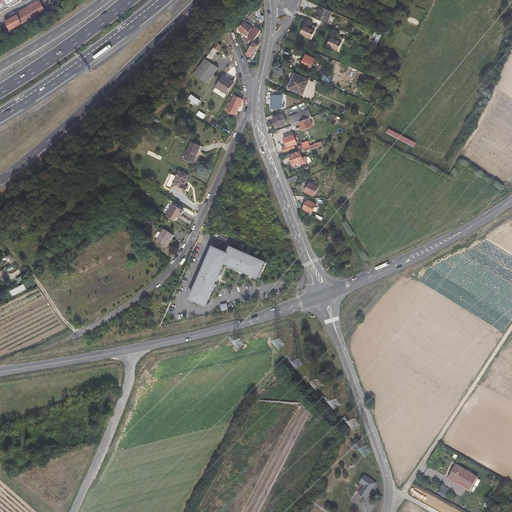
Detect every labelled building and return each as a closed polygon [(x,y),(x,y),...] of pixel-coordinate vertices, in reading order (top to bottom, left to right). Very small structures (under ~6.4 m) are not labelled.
[(10,30),(48,8),(44,1),(46,0),(39,0),(4,20),(10,30)] [(316,20),(326,24),(330,17),(332,12),(320,7),(318,11),(320,12),(316,20)] [(252,26),(244,21),(238,29),(245,35),(252,26)] [(312,41),(318,28),(313,26),(312,31),(310,30),(305,27),(301,35),(306,37),(306,38),(312,41)] [(253,41),(259,30),(254,27),(248,38),(247,42),(251,44),(244,56),(249,59),(258,44),(253,41)] [(371,45),(374,46),(381,34),(377,33),(371,45)] [(335,52),(341,39),(337,37),(335,42),(333,41),(333,40),(328,37),(324,45),(330,47),(329,49),(335,52)] [(219,48),(216,45),(205,59),(209,62),(214,55),(219,48)] [(217,58),(214,55),(209,62),(213,65),(217,58)] [(309,70),(314,59),(306,56),(302,67),(309,70)] [(204,61),(192,76),(205,85),(216,70),(204,61)] [(294,75),(292,80),(294,82),(291,88),(288,87),(287,89),(301,95),(307,81),(294,75)] [(221,77),(214,87),(225,94),(231,84),(221,77)] [(234,97),(231,104),(228,107),(226,111),(234,117),(242,103),(234,97)] [(199,106),(190,100),(188,104),(190,106),(189,108),(193,110),(195,108),(197,110),(199,106)] [(305,119),(306,119),(304,114),(303,110),(285,117),(288,125),(295,123),(305,119)] [(282,124),(279,115),(271,118),(274,128),(282,124)] [(305,119),(295,123),(299,132),(309,128),(305,119)] [(294,145),(291,136),(282,139),(285,148),(294,145)] [(193,162),(200,145),(191,141),(184,158),(193,162)] [(203,147),(200,145),(193,162),(195,164),(203,147)] [(296,150),(288,153),(292,166),(295,164),(296,167),(302,165),(298,154),(311,149),(310,145),(300,149),(296,150)] [(186,174),(176,169),(169,186),(183,192),(186,185),(182,183),(186,174)] [(287,179),(289,184),(298,180),(297,176),(287,179)] [(311,196),(315,187),(306,183),(302,191),(311,196)] [(304,201),(299,210),(308,215),(313,205),(304,201)] [(172,204),(165,215),(173,221),(176,216),(178,213),(180,214),(182,211),(172,204)] [(175,236),(164,230),(156,242),(165,248),(171,238),(173,239),(175,236)] [(223,250),(212,245),(203,267),(206,268),(206,270),(204,269),(202,275),(203,276),(203,277),(199,275),(190,297),(201,301),(202,299),(206,301),(216,279),(215,278),(216,275),(218,273),(218,272),(224,261),(234,265),(235,264),(240,266),(240,267),(243,269),(258,275),(261,269),(262,269),(266,261),(230,245),(227,254),(222,252),(223,250)] [(15,296),(26,290),(23,285),(12,291),(15,296)] [(470,484),(478,471),(456,458),(448,471),(470,484)] [(356,480),(359,482),(354,490),(356,491),(361,494),(371,480),(360,473),(356,480)] [(439,493),(445,497),(450,489),(444,485),(439,493)]
